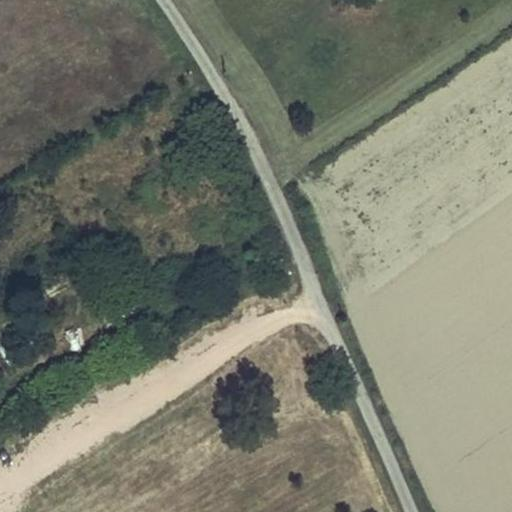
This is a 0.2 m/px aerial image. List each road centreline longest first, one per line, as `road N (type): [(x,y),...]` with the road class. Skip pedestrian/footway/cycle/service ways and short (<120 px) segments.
road 1 (unclassified): [(413,511),(274,191),(164,0)]
road 2 (unknown): [(318,292),(0,487)]
